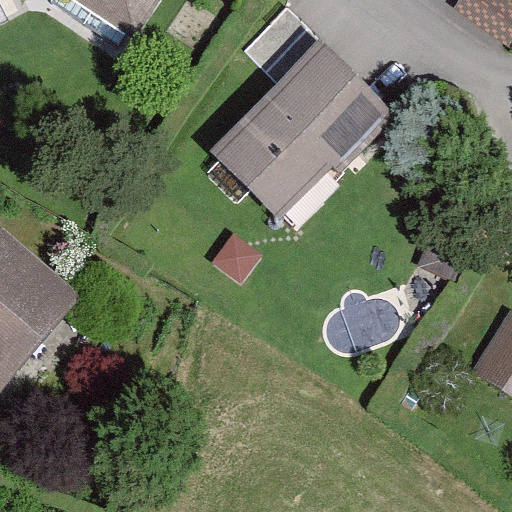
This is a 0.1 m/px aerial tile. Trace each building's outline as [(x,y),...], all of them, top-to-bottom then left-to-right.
[(56,0),(142,56),(179,0),(56,0)] [(511,10),(498,0),(480,0),(460,27),(511,65),(511,10)] [(295,20),(249,64),(267,83),(197,149),(288,243),(292,237),(307,253),(354,208),(348,201),(412,141),(295,20)] [(14,251),(0,266),(0,420),(90,317),(14,251)] [(511,329),(476,382),(511,406),(511,329)]
